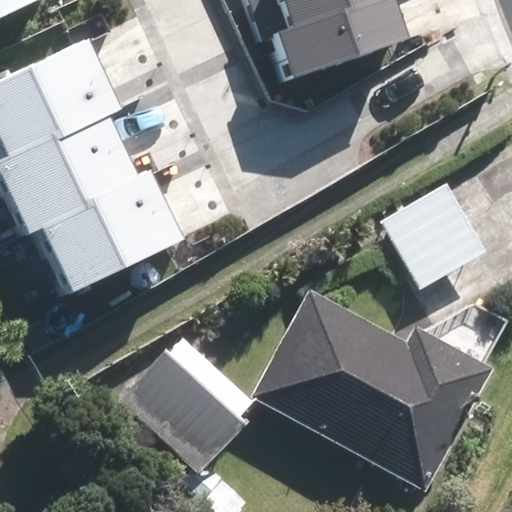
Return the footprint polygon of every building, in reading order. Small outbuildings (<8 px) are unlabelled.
[(273,0),(282,23),(266,29),(283,77),(397,37),(383,0),(273,0)] [(291,173),(231,2),(112,43),(171,214),(291,173)] [(0,69),(0,153),(99,108),(108,104),(77,35),(0,69)] [(128,172),(99,108),(0,153),(0,182),(19,223),(30,219),(128,172)] [(128,172),(30,219),(61,284),(169,233),(138,168),(128,172)] [(472,262),(433,193),(373,228),(411,296),(472,262)] [(403,348),(307,296),(259,383),(411,466),(467,363),(412,333),(403,348)] [(171,339),(123,393),(189,450),(236,396),(171,339)]
